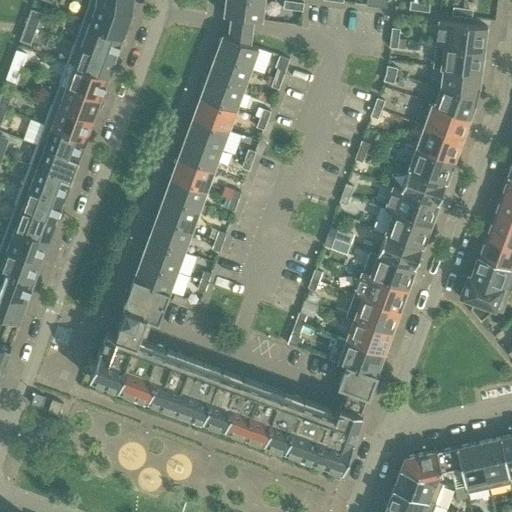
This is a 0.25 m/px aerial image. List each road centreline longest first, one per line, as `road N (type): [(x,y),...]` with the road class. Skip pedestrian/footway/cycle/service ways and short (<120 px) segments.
road 1 (residential): [(9,424),(159,0)]
road 2 (residential): [(386,411),(500,102),(511,29)]
road 3 (residential): [(511,403),(381,428)]
